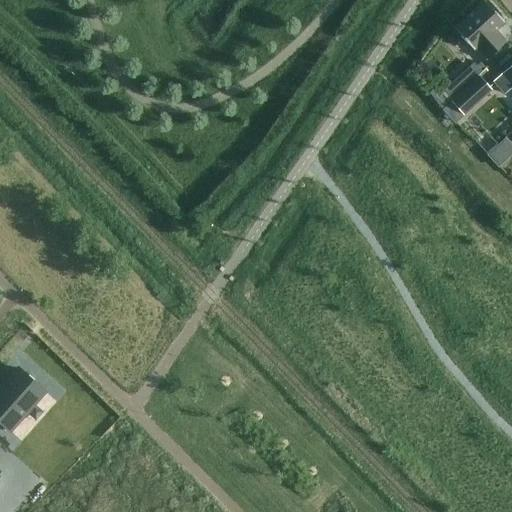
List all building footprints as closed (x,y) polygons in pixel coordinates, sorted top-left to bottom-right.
[(484,0),(453,28),(473,50),(476,48),(485,58),(504,41),(495,30),(504,22),(484,0)] [(511,63),(493,81),(503,93),(511,85),(511,84),(511,63)] [(471,66),(453,82),(460,91),(478,74),(471,66)] [(490,90),(477,77),(451,101),(463,114),(490,90)] [(487,155),(486,156),(496,167),(498,166),(511,153),(511,147),(504,139),(487,155)] [(17,368),(0,387),(0,422),(9,431),(44,392),(17,368)]
